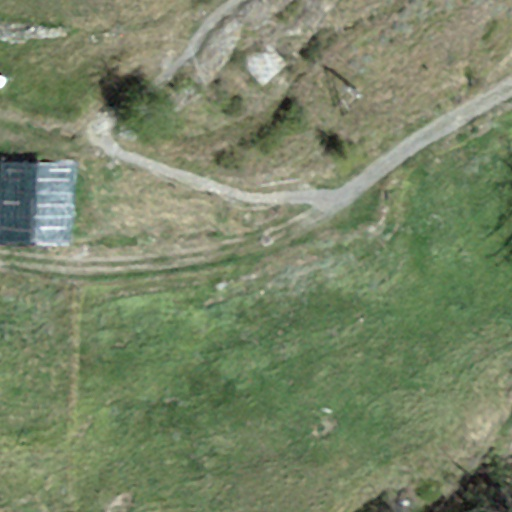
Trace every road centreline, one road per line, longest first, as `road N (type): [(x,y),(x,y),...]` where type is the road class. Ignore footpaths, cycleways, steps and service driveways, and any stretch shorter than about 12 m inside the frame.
road 1 (track): [(322,225),(225,270),(134,276),(0,258)]
road 2 (track): [(511,108),(322,225)]
